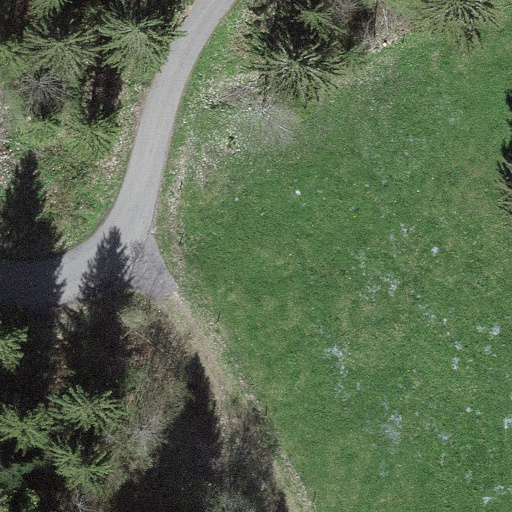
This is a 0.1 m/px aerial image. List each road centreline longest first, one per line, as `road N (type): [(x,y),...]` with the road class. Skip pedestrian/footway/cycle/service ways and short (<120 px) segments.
road 1 (unclassified): [(0,280),(70,276),(119,246),(138,211),(169,70),(216,0)]
road 2 (track): [(119,246),(286,511)]
road 3 (track): [(200,367),(178,456),(145,511)]
